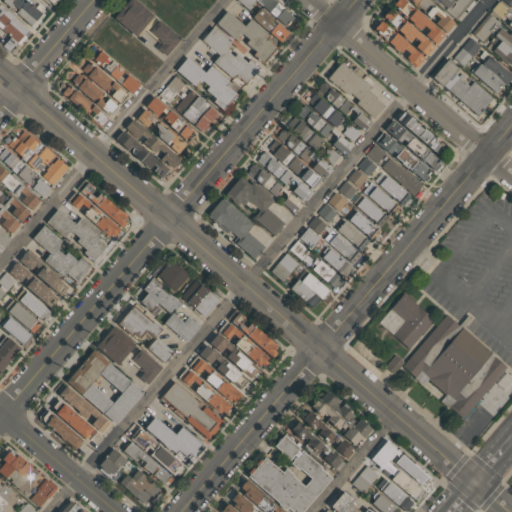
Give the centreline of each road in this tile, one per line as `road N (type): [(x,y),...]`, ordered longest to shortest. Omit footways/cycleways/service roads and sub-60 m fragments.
road 1 (tertiary): [(476,483),(0,73)]
road 2 (residential): [(0,419),(358,0)]
road 3 (residential): [(183,511),(511,126)]
road 4 (residential): [(511,176),(308,0)]
road 5 (residential): [(113,511),(0,413)]
road 6 (residential): [(0,112),(95,0)]
